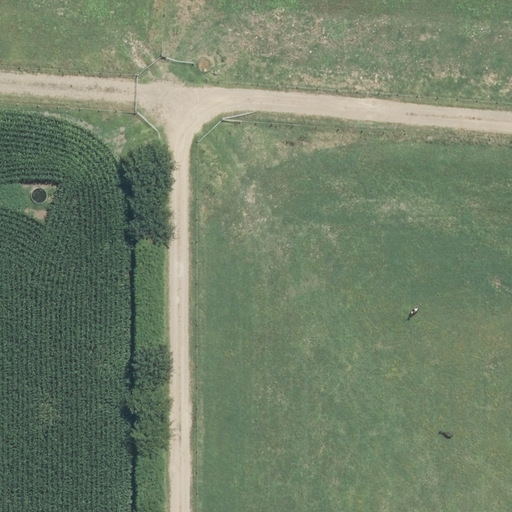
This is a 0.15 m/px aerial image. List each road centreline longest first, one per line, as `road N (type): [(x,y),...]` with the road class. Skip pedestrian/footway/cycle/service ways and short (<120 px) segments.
road 1 (track): [(511,129),(164,109),(0,90)]
road 2 (track): [(167,511),(164,109)]
